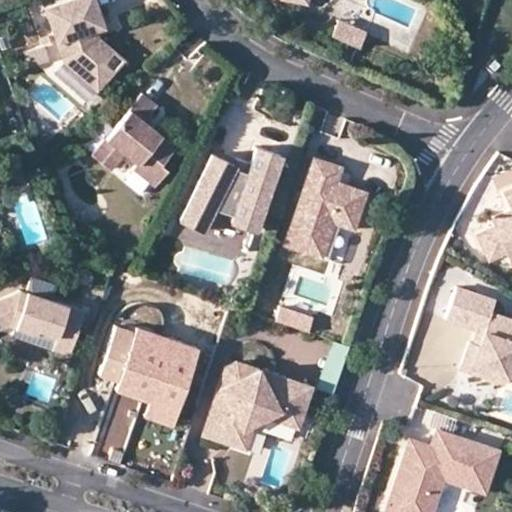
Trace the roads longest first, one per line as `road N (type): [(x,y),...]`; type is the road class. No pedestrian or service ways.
road 1 (residential): [(328,511),(403,284),(461,163)]
road 2 (residential): [(190,0),(216,32),(289,77),(389,120),(461,163)]
road 3 (residential): [(184,511),(0,451)]
